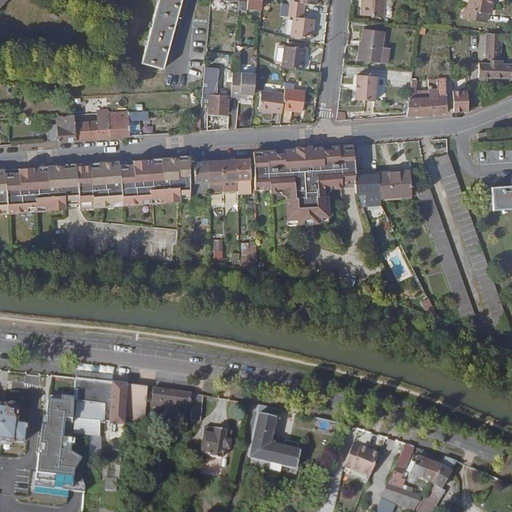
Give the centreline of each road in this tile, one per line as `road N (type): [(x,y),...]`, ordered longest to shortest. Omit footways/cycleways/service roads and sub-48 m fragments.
road 1 (tertiary): [(0,345),(260,382),(419,423),(511,459)]
road 2 (residential): [(0,162),(323,135)]
road 3 (residential): [(323,135),(460,125),(511,104)]
road 4 (unknown): [(349,133),(361,261),(345,267),(319,260),(309,244)]
road 5 (residential): [(323,135),(337,0)]
